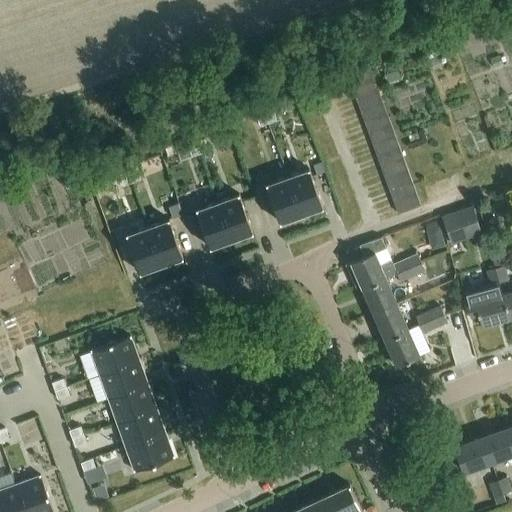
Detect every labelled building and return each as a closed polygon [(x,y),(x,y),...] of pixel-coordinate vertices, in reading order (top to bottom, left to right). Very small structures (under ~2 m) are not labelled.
[(352,85),(375,77),(371,66),(348,74),(352,85)] [(397,71),(386,76),(389,82),(400,77),(397,71)] [(375,77),(352,85),(356,97),(379,89),(375,77)] [(379,89),(356,97),(361,108),(383,100),(379,89)] [(383,100),(361,108),(365,120),(387,112),(383,100)] [(273,108),(265,110),(269,122),(277,119),(273,108)] [(265,110),(257,113),(261,124),(269,122),(265,110)] [(387,112),(365,120),(369,131),(392,123),(387,112)] [(392,123),(369,131),(373,143),(396,134),(392,123)] [(396,134),(373,143),(378,154),(400,146),(396,134)] [(205,138),(197,141),(201,152),(209,149),(205,138)] [(188,141),(176,145),(181,160),(193,156),(193,155),(189,144),(188,141)] [(197,141),(189,144),(193,155),(201,152),(197,141)] [(400,146),(378,154),(382,166),(404,157),(400,146)] [(404,157),(382,166),(386,177),(409,169),(404,157)] [(137,168),(128,171),(132,182),(141,179),(137,168)] [(288,176),(302,213),(323,206),(310,168),(288,176)] [(409,169),(386,177),(390,189),(413,180),(409,169)] [(132,182),(128,171),(120,174),(124,185),(132,182)] [(280,221),(302,213),(288,176),(267,184),(280,221)] [(106,204),(125,200),(121,177),(101,181),(106,204)] [(413,180),(390,189),(395,200),(417,192),(413,180)] [(417,192),(395,200),(399,212),(421,203),(417,192)] [(240,193),(218,201),(232,238),(253,231),(240,193)] [(218,201),(197,209),(210,246),(232,238),(218,201)] [(443,215),(453,243),(482,233),(473,205),(443,215)] [(170,218),(148,226),(162,263),(183,256),(170,218)] [(439,221),(427,224),(430,236),(442,233),(439,221)] [(148,226),(127,234),(140,271),(162,263),(148,226)] [(406,258),(395,263),(393,259),(381,264),(376,252),(388,247),(383,236),(362,245),(365,254),(353,260),(364,286),(397,272),(398,273),(401,280),(413,275),(406,258)] [(419,252),(406,258),(413,275),(426,269),(419,252)] [(496,266),(500,281),(509,279),(505,264),(496,266)] [(491,283),(500,281),(496,266),(487,269),(491,283)] [(387,278),(398,273),(397,272),(364,286),(375,312),(398,302),(387,278)] [(479,311),(483,324),(510,316),(503,292),(500,281),(491,283),(465,290),(472,313),(479,311)] [(511,289),(503,292),(510,316),(511,315),(511,289)] [(387,338),(409,328),(398,302),(375,312),(387,338)] [(417,315),(421,323),(445,313),(441,304),(417,315)] [(445,313),(421,323),(424,331),(449,321),(445,313)] [(409,328),(387,338),(398,364),(420,354),(409,328)] [(117,340),(90,349),(99,374),(140,360),(131,336),(131,335),(117,340)] [(140,360),(99,374),(108,398),(148,383),(140,360)] [(64,377),(53,381),(56,390),(67,386),(64,377)] [(148,383),(108,398),(116,422),(157,407),(148,383)] [(67,386),(56,390),(59,398),(70,394),(67,386)] [(157,407),(116,422),(125,445),(165,431),(157,407)] [(81,425),(70,429),(73,437),(84,433),(81,425)] [(6,427),(0,429),(0,436),(2,441),(10,438),(6,427)] [(511,433),(509,427),(482,437),(491,461),(511,453),(511,433)] [(165,431),(125,445),(134,471),(174,456),(165,431)] [(84,433),(73,437),(76,445),(87,441),(84,433)] [(464,471),(491,461),(482,437),(455,447),(464,471)] [(93,458),(82,462),(85,471),(96,467),(93,458)] [(12,472),(0,476),(0,511),(27,511),(17,482),(15,482),(12,472)] [(55,511),(42,473),(17,482),(27,511),(55,511)] [(499,479),(504,493),(511,490),(511,486),(508,476),(499,479)] [(504,493),(499,479),(490,483),(495,496),(504,493)] [(322,494),(330,511),(364,511),(351,482),(322,494)] [(297,511),(330,511),(322,494),(295,506),(297,511)]
